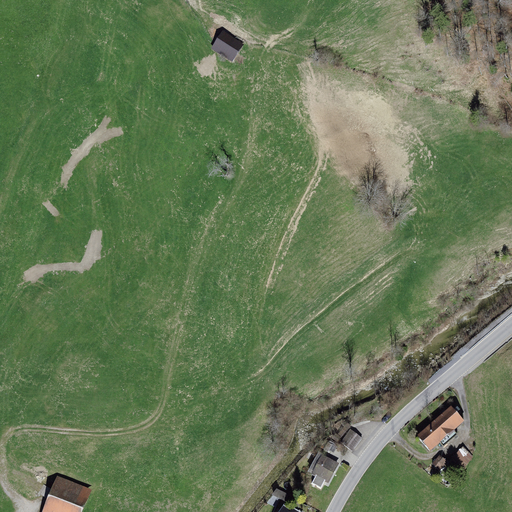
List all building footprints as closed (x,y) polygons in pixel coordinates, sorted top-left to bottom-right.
[(246,47),(224,35),(213,55),(235,66),(246,47)] [(452,412),(421,440),(434,455),(465,426),(452,412)] [(345,429),(335,442),(348,452),(358,438),(345,429)] [(465,443),(448,463),(459,472),(476,452),(465,443)] [(339,465),(319,455),(309,475),(328,485),(339,465)] [(450,467),(440,460),(433,469),(442,476),(450,467)] [(87,511),(94,494),(57,480),(45,511),(87,511)]
